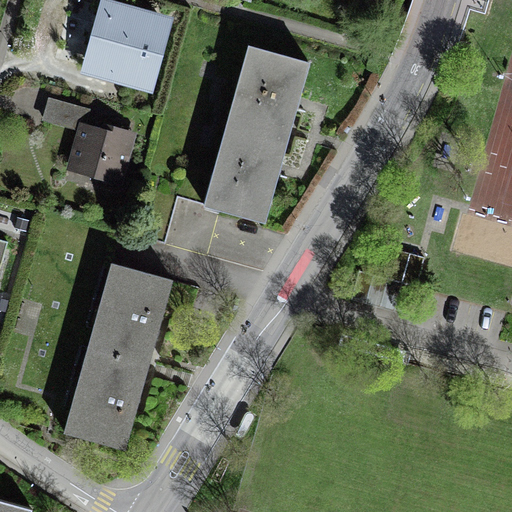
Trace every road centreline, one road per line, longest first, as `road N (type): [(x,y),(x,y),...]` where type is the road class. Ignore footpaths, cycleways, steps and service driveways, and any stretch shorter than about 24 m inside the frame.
road 1 (residential): [(429,36),(396,107),(149,511)]
road 2 (residential): [(0,439),(108,511)]
